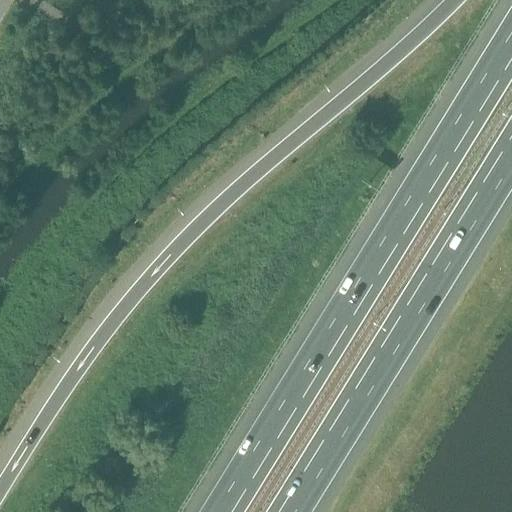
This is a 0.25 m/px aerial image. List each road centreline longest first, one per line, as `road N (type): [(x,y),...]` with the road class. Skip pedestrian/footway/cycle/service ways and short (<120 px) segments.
road 1 (motorway): [(452,0),(229,198),(130,298),(0,491)]
road 2 (motorway): [(511,33),(220,511)]
road 3 (motorway): [(286,511),(511,147)]
